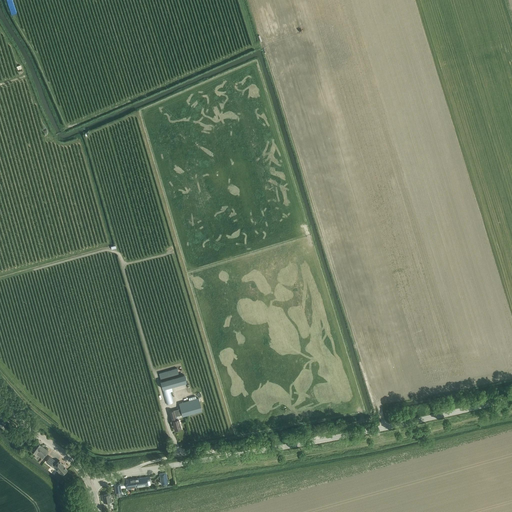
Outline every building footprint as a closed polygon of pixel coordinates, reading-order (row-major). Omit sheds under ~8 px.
[(177,367),(159,373),(160,379),(178,373),(177,367)] [(174,402),(171,391),(173,391),(172,386),(186,382),(184,375),(161,381),(163,388),(162,389),(167,405),(174,402)] [(181,408),(175,410),(177,416),(178,416),(182,414),(183,416),(185,415),(202,410),(200,404),(202,404),(201,401),(200,402),(198,398),(196,398),(196,396),(189,398),(189,400),(179,403),(181,408)] [(175,410),(169,412),(172,421),(171,421),(172,426),(173,426),(175,430),(181,428),(179,419),(178,416),(177,416),(175,410)] [(31,450),(36,454),(42,458),(43,459),(49,451),(48,451),(37,443),(37,442),(33,447),(31,450)] [(46,462),(53,467),(54,465),(62,475),(68,470),(64,466),(62,464),(59,460),(56,463),(54,462),(55,461),(50,457),(46,462)] [(162,484),(165,484),(168,483),(166,472),(160,473),(162,484)] [(149,477),(136,479),(137,487),(142,486),(149,485),(148,481),(150,481),(149,477)] [(116,485),(115,485),(116,492),(117,496),(117,497),(118,497),(120,497),(123,496),(122,494),(122,491),(121,491),(120,488),(120,485),(120,484),(126,484),(127,487),(127,490),(132,489),(132,488),(137,487),(136,479),(126,480),(122,481),(119,481),(119,482),(120,483),(120,484),(116,485)] [(111,494),(102,495),(104,503),(109,502),(112,501),(115,501),(114,500),(114,499),(113,494),(113,493),(111,494)]
